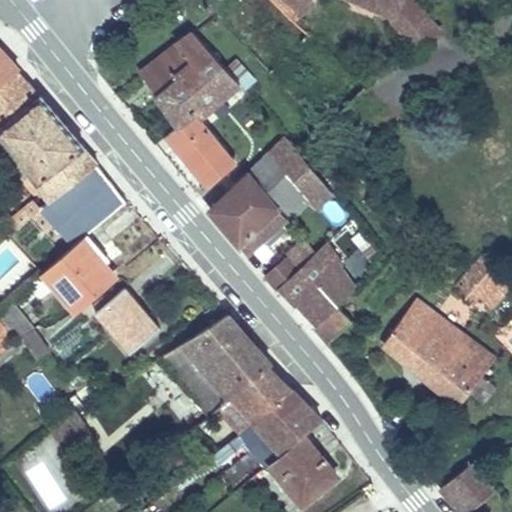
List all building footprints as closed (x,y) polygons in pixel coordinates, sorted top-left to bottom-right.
[(286,0),(224,0),(214,9),(248,45),(292,6),(286,0)] [(303,18),(323,1),(322,0),(286,0),(292,6),(303,18)] [(403,0),(354,0),(395,19),(403,0)] [(447,29),(419,0),(403,0),(395,19),(421,53),(447,29)] [(192,27),(181,36),(209,64),(220,55),(192,27)] [(166,96),(209,64),(181,36),(139,65),(166,96)] [(0,87),(20,70),(0,46),(0,87)] [(202,115),(244,82),(220,55),(209,64),(166,96),(182,120),(202,115)] [(97,160),(20,70),(0,87),(0,135),(54,199),(97,160)] [(240,160),(202,115),(182,120),(163,133),(205,187),(240,160)] [(289,135),(249,169),(287,219),(290,218),(310,200),(317,207),(335,191),(289,135)] [(131,202),(97,160),(54,199),(43,209),(77,247),(88,237),(131,202)] [(287,219),(249,169),(206,207),(247,255),(287,219)] [(22,228),(43,209),(34,198),(12,216),(22,228)] [(345,259),(327,238),(317,250),(304,235),(264,274),(279,289),(281,288),(342,263),(345,259)] [(69,299),(110,263),(88,237),(77,247),(46,272),(69,299)] [(511,290),(511,284),(484,253),(460,275),(490,309),(511,290)] [(79,312),(121,276),(110,263),(69,299),(79,312)] [(359,284),(342,263),(281,288),(306,317),(314,326),(340,303),(359,284)] [(164,329),(130,288),(100,316),(134,356),(164,329)] [(499,357),(420,297),(386,343),(465,403),(475,390),(491,402),(502,388),(486,375),(499,357)] [(34,329),(10,302),(0,310),(0,315),(20,341),(22,340),(34,329)] [(328,341),(356,319),(340,303),(314,326),(328,341)] [(277,362),(231,310),(162,359),(192,395),(170,415),(192,440),(235,402),(253,423),(295,388),(275,366),(277,362)] [(40,360),(50,352),(43,344),(45,341),(34,329),(22,340),(40,360)] [(259,451),(313,407),(295,388),(253,423),(243,432),(259,451)] [(311,435),(327,422),(313,407),(259,451),(272,466),(275,464),(311,435)] [(103,440),(82,416),(58,437),(79,460),(103,440)] [(307,503),(344,474),(311,435),(275,464),(307,503)] [(460,511),(467,511),(498,487),(473,458),(440,483),(441,486),(443,490),(460,511)]
